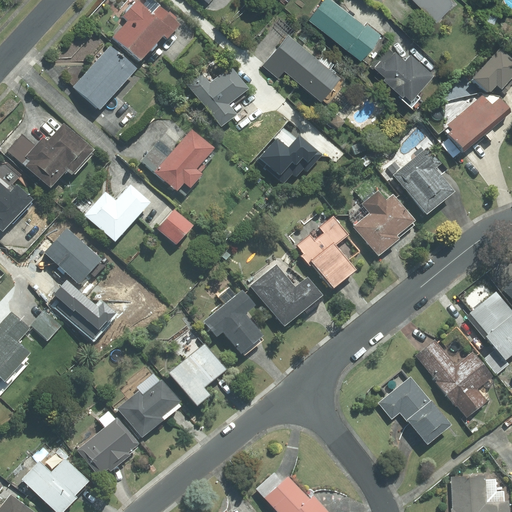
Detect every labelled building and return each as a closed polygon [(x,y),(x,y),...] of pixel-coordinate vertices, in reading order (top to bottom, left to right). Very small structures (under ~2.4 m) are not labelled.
[(128,20),(113,37),(141,61),(163,36),(167,39),(182,22),(170,11),(168,13),(160,5),(153,13),(138,0),(137,0),(123,17),(128,20)] [(336,0),(321,0),(308,17),(360,57),(381,30),(367,20),(365,22),(336,0)] [(452,0),(414,0),(436,21),(455,2),(452,0)] [(499,13),(489,8),(484,20),(494,24),(499,13)] [(288,33),(262,64),(277,76),(284,68),(321,97),(340,74),(303,45),(288,33)] [(110,46),(74,87),(100,110),(136,69),(110,46)] [(434,71),(410,51),(405,57),(394,48),(384,59),(381,56),(374,64),(385,74),(384,75),(377,69),(373,74),(397,95),(398,93),(411,104),(420,93),(417,90),(434,71)] [(511,59),(500,49),(473,79),(490,93),(497,85),(502,90),(511,77),(511,59)] [(202,73),(187,85),(221,127),(237,115),(229,105),(249,89),(231,66),(210,83),(202,73)] [(452,130),(448,133),(461,149),(509,108),(500,98),(492,105),(483,95),(447,125),(452,130)] [(7,150),(25,166),(51,188),(66,170),(72,175),(94,149),(64,123),(48,141),(43,137),(36,146),(22,134),(7,150)] [(154,146),(141,160),(177,191),(184,183),(190,188),(203,174),(197,169),(215,148),(192,129),(167,157),(154,146)] [(257,159),(284,182),(292,173),(297,176),(304,169),(308,172),(323,154),(299,134),(288,146),(277,137),(257,159)] [(363,142),(349,146),(352,156),(366,151),(363,142)] [(427,147),(393,175),(427,215),(455,191),(441,175),(447,171),(427,147)] [(379,157),(371,149),(359,161),(366,169),(379,157)] [(0,183),(0,229),(3,232),(33,200),(17,185),(10,192),(0,183)] [(105,192),(84,215),(115,242),(150,202),(130,185),(116,201),(105,192)] [(378,190),(362,204),(370,213),(354,227),(378,256),(399,239),(397,236),(415,221),(393,194),(386,199),(378,190)] [(174,210),(158,229),(177,245),(193,226),(174,210)] [(310,235),(297,246),(304,254),(301,256),(310,267),(314,264),(334,288),(356,270),(336,245),(349,235),(333,216),(320,227),(324,233),(315,241),(310,235)] [(67,228),(45,252),(60,266),(54,272),(61,278),(66,272),(79,284),(89,272),(95,277),(110,261),(91,244),(88,248),(67,228)] [(276,264),(250,286),(284,327),(322,295),(307,277),(295,287),(276,264)] [(116,314),(100,300),(96,305),(66,280),(54,294),(60,300),(56,305),(94,338),(116,314)] [(511,281),(503,289),(511,299),(511,281)] [(242,289),(203,322),(216,337),(223,332),(241,354),(264,335),(245,314),(255,305),(242,289)] [(511,310),(496,292),(466,317),(485,340),(487,339),(496,349),(483,359),(497,375),(499,373),(503,378),(511,370),(508,365),(509,364),(505,360),(511,354),(511,310)] [(43,311),(31,325),(48,340),(61,327),(43,311)] [(0,376),(5,381),(31,353),(19,341),(30,329),(10,312),(0,323),(0,376)] [(434,340),(415,356),(467,418),(487,401),(477,389),(493,376),(473,352),(456,366),(434,340)] [(205,342),(168,373),(197,406),(211,395),(205,388),(227,369),(205,342)] [(410,377),(378,403),(391,420),(399,413),(407,423),(408,422),(427,445),(452,425),(431,400),(430,401),(410,377)] [(139,390),(117,408),(142,437),(163,420),(161,417),(181,401),(162,379),(142,395),(139,390)] [(117,417),(77,450),(99,476),(108,469),(111,472),(131,455),(129,452),(139,444),(117,417)] [(39,462),(22,479),(56,511),(63,511),(78,497),(76,495),(89,481),(66,459),(52,473),(39,462)] [(274,473),(256,489),(277,511),(328,511),(313,496),(309,500),(288,477),(283,482),(274,473)] [(486,475),(451,477),(452,509),(451,509),(451,511),(509,511),(509,501),(504,501),(504,491),(496,491),(496,479),(486,479),(486,475)] [(34,511),(11,494),(0,508),(0,511),(34,511)]
